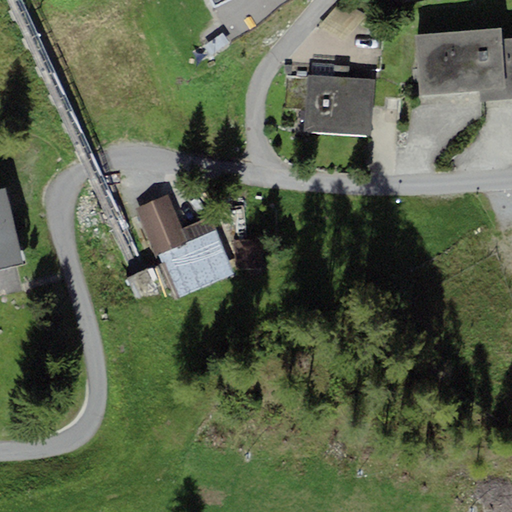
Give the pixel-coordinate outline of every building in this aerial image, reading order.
[(414,35),(419,96),(480,91),(505,89),(501,39),(500,28),(414,35)] [(511,38),(501,39),(505,89),(480,91),(481,101),(511,98),(511,38)] [(304,132),(369,136),(373,78),(348,77),(348,65),(308,63),(307,74),(304,132)] [(0,189),(0,270),(23,265),(6,188),(0,189)] [(176,299),(233,275),(209,218),(182,229),(168,195),(137,208),(155,256),(176,299)]
